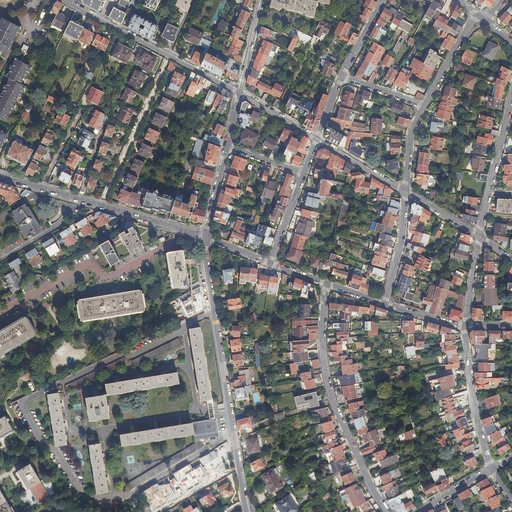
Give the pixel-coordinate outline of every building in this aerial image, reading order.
[(81,0),(83,3),(98,11),(103,2),(103,1),(101,0),(81,0)] [(151,8),(155,10),(160,0),(146,0),(146,1),(144,5),(151,8)] [(191,0),(178,0),(176,5),(187,10),(191,0)] [(272,0),(270,7),(281,9),(281,8),(305,13),(305,15),(314,17),(317,2),(329,5),(330,0),(314,0),(314,1),(309,0),(272,0)] [(377,2),(372,0),(366,0),(364,6),(366,8),(372,11),(375,5),(377,2)] [(431,17),(438,4),(432,0),(432,2),(425,14),(431,17)] [(57,14),(58,12),(62,4),(57,1),(52,11),(57,14)] [(440,2),(432,17),(436,19),(439,15),(445,4),(440,2)] [(511,4),(508,8),(499,19),(506,24),(511,17),(511,16),(511,4)] [(453,12),(451,17),(455,19),(456,18),(457,18),(462,9),(459,7),(457,5),(453,12)] [(122,24),(126,13),(114,7),(109,17),(122,24)] [(366,8),(362,16),(368,19),(370,14),(372,11),(366,8)] [(388,20),(389,20),(393,13),(385,8),(383,11),(381,16),(388,20)] [(241,13),(237,12),(236,15),(239,17),(247,20),(250,13),(243,9),(241,13)] [(52,24),(62,30),(69,18),(58,12),(57,14),(52,24)] [(139,33),(146,19),(134,13),(127,26),(132,29),(139,33)] [(400,22),(403,17),(397,13),(397,14),(392,22),(389,27),(396,31),(398,27),(400,22)] [(446,25),(448,21),(439,15),(437,20),(434,24),(449,32),(450,31),(451,28),(446,25)] [(383,27),(388,20),(381,16),(375,27),(386,33),(389,28),(387,28),(387,29),(383,27)] [(400,22),(404,24),(405,21),(404,21),(405,20),(407,22),(409,19),(404,16),(403,17),(400,22)] [(243,30),(247,20),(239,17),(235,26),(243,30)] [(18,34),(22,27),(3,18),(0,23),(0,24),(0,25),(0,49),(8,54),(15,40),(14,40),(17,34),(18,34)] [(146,36),(151,39),(152,36),(158,25),(146,19),(139,33),(146,36)] [(217,29),(224,32),(228,23),(227,22),(226,22),(221,19),(217,29)] [(464,24),(462,22),(456,19),(451,28),(450,31),(456,34),(458,32),(459,33),(460,30),(464,24)] [(78,26),(79,24),(71,20),(65,33),(67,35),(67,36),(73,40),(74,40),(75,39),(78,40),(84,28),(85,27),(83,26),(81,28),(78,26)] [(332,25),(321,20),(314,35),(319,37),(322,32),(327,34),(332,25)] [(335,33),(340,36),(345,24),(343,23),(342,21),(341,22),(339,25),(335,33)] [(353,32),(356,27),(346,22),(345,24),(340,36),(349,41),(353,32)] [(410,28),(404,24),(400,22),(398,27),(401,29),(404,31),(405,31),(408,32),(410,28)] [(179,28),(168,23),(162,36),(173,41),(179,28)] [(234,28),(231,35),(235,38),(238,39),(243,30),(235,26),(234,25),(233,27),(234,28)] [(202,38),(204,34),(204,33),(191,27),(186,38),(183,37),(183,38),(182,38),(182,39),(182,40),(183,41),(191,45),(193,42),(199,45),(199,44),(206,47),(205,50),(207,52),(210,45),(212,42),(202,38)] [(258,36),(265,39),(268,30),(269,30),(262,27),(260,33),(259,32),(258,36)] [(385,35),(386,33),(375,27),(370,35),(374,37),(374,38),(378,40),(382,34),(385,35)] [(92,41),(93,42),(96,36),(93,34),(94,33),(84,28),(78,40),(83,43),(82,45),(87,48),(89,46),(92,41)] [(349,41),(348,41),(354,44),(359,35),(353,32),(349,41)] [(291,33),(290,36),(293,38),(288,49),(292,51),(299,37),(291,33)] [(110,41),(97,34),(96,36),(93,42),(92,44),(105,51),(110,41)] [(206,36),(204,34),(202,38),(212,42),(213,39),(206,36)] [(456,39),(449,35),(447,40),(445,39),(441,45),(450,50),(452,46),(456,39)] [(410,37),(407,42),(414,46),(417,41),(410,37)] [(241,49),(244,42),(238,39),(235,38),(229,51),(236,55),(239,49),(241,49)] [(273,44),(264,40),(262,45),(263,46),(263,47),(270,50),(273,44)] [(400,48),(404,42),(401,40),(397,47),(397,46),(393,53),(397,54),(400,48)] [(374,42),(364,60),(369,63),(376,67),(386,49),(379,45),(374,42)] [(117,61),(123,48),(118,45),(118,43),(111,58),(117,61)] [(498,48),(489,43),(482,56),(491,60),(498,48)] [(29,47),(24,45),(21,51),(26,53),(29,47)] [(270,50),(263,47),(262,48),(261,48),(259,52),(268,56),(273,58),(275,53),(270,51),(270,50)] [(117,61),(118,59),(119,60),(127,64),(134,51),(128,48),(127,49),(123,48),(117,61)] [(423,63),(434,69),(440,57),(431,52),(433,50),(430,48),(428,52),(429,52),(423,63)] [(474,58),(476,53),(468,49),(465,54),(464,53),(462,57),(463,58),(462,61),(469,65),(473,58),(474,58)] [(137,58),(145,63),(143,67),(151,71),(157,59),(140,50),(137,58)] [(201,65),(206,56),(196,51),(192,60),(195,62),(201,65)] [(267,67),(268,65),(265,63),(268,56),(259,52),(255,61),(263,65),(267,67)] [(216,57),(207,53),(206,56),(201,65),(212,70),(221,75),(224,68),(227,63),(219,59),(218,61),(216,60),(219,55),(217,54),(216,57)] [(387,54),(382,63),(389,67),(394,58),(387,54)] [(228,69),(232,71),(233,69),(234,68),(240,70),(240,68),(242,63),(235,60),(229,57),(227,63),(224,68),(228,69)] [(145,63),(137,58),(135,63),(143,67),(145,63)] [(25,77),(30,66),(17,59),(14,64),(18,67),(17,69),(13,66),(12,66),(10,70),(11,70),(9,75),(11,76),(10,78),(11,79),(8,84),(12,86),(11,88),(7,86),(6,85),(4,89),(5,90),(3,94),(5,95),(4,97),(2,96),(0,100),(0,101),(4,103),(3,105),(0,104),(0,117),(6,121),(10,114),(16,103),(19,97),(24,86),(21,84),(25,77)] [(321,74),(329,78),(332,73),(331,73),(332,71),(324,67),(327,61),(323,59),(321,63),(321,65),(324,67),(321,74)] [(364,60),(360,68),(365,71),(369,63),(364,60)] [(423,63),(418,60),(413,69),(411,72),(427,81),(432,83),(433,80),(438,71),(434,69),(423,63)] [(171,61),(168,69),(173,72),(177,64),(171,61)] [(263,65),(255,61),(253,69),(260,72),(263,65)] [(336,67),(336,65),(327,61),(324,67),(332,71),(333,71),(335,70),(336,67)] [(372,74),(375,67),(376,67),(369,63),(365,71),(360,68),(355,77),(361,79),(363,74),(370,76),(372,74)] [(456,63),(454,70),(462,72),(464,66),(456,63)] [(386,75),(385,77),(393,82),(399,72),(400,69),(392,64),(390,68),(386,75)] [(502,66),(500,70),(503,71),(510,74),(511,70),(502,66)] [(408,70),(403,67),(400,73),(394,83),(400,86),(406,74),(406,75),(408,70)] [(146,78),(147,75),(136,69),(129,84),(135,87),(134,87),(136,88),(136,87),(138,89),(144,78),(146,78)] [(226,74),(238,79),(238,77),(239,75),(232,71),(228,69),(226,74)] [(251,76),(257,79),(259,80),(260,77),(258,76),(260,72),(253,69),(251,76)] [(511,75),(510,74),(503,71),(500,79),(506,81),(510,83),(511,77),(511,75)] [(180,86),(185,77),(176,73),(171,82),(180,86)] [(409,76),(406,75),(406,74),(400,86),(404,88),(409,76)] [(466,74),(463,82),(474,85),(476,77),(466,74)] [(188,90),(186,94),(193,97),(194,95),(199,97),(203,87),(208,90),(212,82),(201,77),(197,75),(196,77),(198,78),(196,83),(192,81),(188,90)] [(257,79),(251,76),(249,75),(248,80),(247,82),(251,84),(251,83),(257,86),(259,81),(259,80),(257,79)] [(500,79),(497,78),(496,81),(495,80),(494,83),(497,84),(504,87),(506,81),(500,79)] [(267,91),(271,92),(273,88),(259,81),(257,86),(256,87),(267,92),(267,91)] [(176,96),(180,86),(171,82),(167,92),(176,96)] [(278,94),(281,95),(285,88),(275,83),(273,88),(271,92),(270,94),(275,96),(276,95),(277,96),(278,94)] [(497,84),(494,98),(501,99),(504,87),(497,84)] [(456,89),(454,88),(453,88),(446,86),(444,95),(452,97),(454,98),(456,89)] [(138,92),(127,87),(125,92),(125,94),(124,93),(121,98),(126,100),(126,101),(132,104),(138,92)] [(218,94),(213,106),(218,108),(227,90),(225,89),(223,88),(221,92),(222,94),(221,95),(218,94)] [(98,104),(102,93),(91,89),(86,100),(90,102),(91,101),(98,104)] [(217,93),(210,90),(205,100),(212,103),(217,93)] [(227,90),(218,108),(217,111),(222,114),(227,102),(226,102),(228,97),(232,99),(233,96),(232,93),(227,90)] [(362,95),(360,94),(360,96),(357,95),(353,107),(357,108),(359,102),(360,103),(361,102),(366,104),(367,100),(368,101),(371,93),(366,91),(364,90),(362,95)] [(342,104),(350,106),(355,94),(346,91),(342,104)] [(286,106),(294,110),(295,110),(300,101),(299,100),(301,97),(293,93),(286,106)] [(329,96),(323,94),(317,107),(323,110),(327,101),(329,96)] [(63,101),(49,95),(47,100),(55,104),(52,111),(57,113),(63,101)] [(442,95),(440,104),(451,107),(452,103),(456,104),(457,99),(454,98),(452,97),(444,95),(442,95)] [(487,106),(499,109),(501,99),(494,98),(489,96),(487,106)] [(173,102),(164,98),(160,107),(169,111),(173,102)] [(245,112),(246,110),(249,103),(246,101),(242,103),(241,109),(240,113),(244,114),(245,112)] [(305,104),(303,102),(300,101),(295,110),(299,112),(299,111),(301,112),(305,104)] [(404,104),(402,103),(401,106),(393,103),(391,110),(401,114),(401,113),(404,104)] [(301,112),(303,113),(303,114),(307,117),(309,113),(311,107),(305,104),(301,112)] [(449,120),(452,107),(451,107),(440,104),(436,117),(439,118),(444,119),(449,120)] [(32,108),(28,105),(21,119),(26,121),(29,114),(32,108)] [(129,120),(130,118),(132,114),(132,113),(134,110),(124,105),(122,109),(123,109),(120,114),(117,120),(128,125),(130,120),(129,120)] [(323,110),(317,107),(317,108),(313,115),(316,116),(313,121),(311,120),(308,127),(313,130),(316,129),(319,120),(323,110)] [(340,107),(338,119),(350,121),(351,113),(352,110),(340,107)] [(313,115),(317,108),(315,108),(314,111),(313,110),(311,114),(309,113),(307,117),(304,124),(306,126),(308,127),(311,120),(313,115)] [(95,128),(93,131),(97,134),(102,122),(103,117),(104,114),(96,110),(94,115),(93,115),(91,118),(92,118),(89,124),(95,128)] [(56,120),(60,122),(65,125),(70,117),(61,113),(62,111),(61,111),(56,120)] [(249,119),(256,123),(260,114),(253,111),(251,115),(249,119)] [(251,115),(245,112),(244,114),(240,113),(239,117),(243,119),(240,126),(245,128),(246,125),(248,123),(249,119),(251,115)] [(166,117),(157,113),(153,122),(162,127),(166,117)] [(479,121),(478,126),(491,129),(492,124),(491,124),(493,118),(482,115),(481,121),(479,121)] [(102,122),(104,123),(108,124),(109,121),(110,120),(108,116),(103,117),(102,122)] [(350,121),(338,119),(331,117),(329,123),(340,125),(340,126),(351,128),(350,132),(353,132),(364,133),(366,127),(366,124),(353,122),(350,121)] [(399,117),(396,124),(408,127),(412,120),(408,119),(400,117),(399,117)] [(444,123),(443,123),(438,122),(438,119),(439,118),(436,117),(432,117),(432,121),(431,121),(430,131),(442,133),(443,129),(443,128),(444,123)] [(381,134),(382,119),(372,118),(371,127),(366,127),(364,133),(372,134),(381,134)] [(85,177),(104,123),(102,122),(97,134),(96,137),(95,143),(92,149),(91,153),(88,163),(84,173),(84,176),(83,177),(85,177)] [(211,136),(206,134),(204,139),(215,143),(221,146),(223,140),(220,138),(225,127),(217,123),(213,132),(217,134),(216,137),(212,135),(211,136)] [(108,124),(104,135),(112,138),(116,127),(108,124)] [(45,127),(42,126),(39,132),(45,135),(48,130),(48,129),(45,127)] [(344,134),(344,136),(328,126),(325,134),(326,138),(333,142),(344,149),(345,145),(348,135),(344,134)] [(155,142),(159,132),(150,128),(146,138),(155,142)] [(0,144),(2,146),(8,133),(0,129),(0,144)] [(83,133),(82,136),(90,140),(93,135),(93,134),(92,134),(84,129),(83,132),(83,133)] [(242,134),(239,139),(248,144),(249,143),(254,146),(259,136),(246,129),(244,132),(242,131),(241,134),(242,134)] [(292,137),(294,133),(285,129),(279,139),(289,143),(292,137)] [(48,130),(45,135),(42,142),(48,145),(53,136),(51,135),(53,132),(48,130)] [(489,146),(491,146),(493,135),(498,136),(499,131),(492,130),(491,134),(486,133),(485,137),(478,136),(476,143),(489,146)] [(345,145),(350,148),(351,142),(353,132),(350,132),(349,132),(348,135),(345,145)] [(371,138),(372,134),(364,133),(353,132),(351,142),(357,142),(357,137),(371,138)] [(86,147),(84,150),(91,153),(92,149),(87,147),(90,140),(82,136),(81,135),(78,140),(79,140),(78,143),(86,147)] [(304,149),(308,139),(304,136),(301,143),(299,147),(304,149)] [(431,142),(430,149),(441,150),(443,138),(432,136),(431,142)] [(264,145),(274,150),(274,148),(278,142),(268,137),(264,145)] [(291,164),(296,155),(298,150),(299,147),(301,143),(297,141),(298,139),(292,137),(289,143),(281,161),(291,164)] [(198,139),(197,141),(193,155),(199,157),(204,141),(201,140),(198,139)] [(24,145),(15,141),(14,140),(6,155),(7,155),(6,157),(10,159),(11,158),(16,160),(24,145)] [(99,152),(106,155),(110,144),(102,141),(99,152)] [(16,160),(21,163),(20,165),(24,167),(25,165),(26,165),(33,150),(32,149),(34,146),(25,142),(24,145),(16,160)] [(210,143),(207,142),(205,149),(208,150),(205,162),(206,162),(217,165),(221,147),(214,144),(210,143)] [(357,148),(359,142),(357,142),(351,142),(350,148),(349,152),(358,157),(359,158),(362,151),(357,148)] [(387,143),(387,150),(391,150),(391,154),(395,154),(395,152),(400,152),(400,149),(401,149),(401,146),(400,146),(400,143),(387,143)] [(476,143),(475,143),(474,153),(488,155),(489,146),(476,143)] [(152,148),(143,144),(139,153),(148,157),(152,148)] [(34,157),(40,160),(45,151),(45,150),(46,147),(40,145),(39,147),(34,157)] [(420,152),(418,165),(427,166),(430,149),(423,147),(422,153),(420,152)] [(274,150),(270,157),(275,158),(275,157),(279,150),(274,148),(274,150)] [(327,171),(332,172),(336,155),(324,148),(319,150),(316,157),(324,159),(330,160),(327,169),(321,168),(321,165),(314,163),(312,168),(316,169),(327,171)] [(79,160),(81,161),(84,156),(81,154),(82,153),(75,149),(73,149),(71,153),(71,154),(71,155),(78,159),(79,160)] [(71,170),(73,172),(79,160),(78,159),(71,155),(70,155),(66,163),(67,164),(72,166),(71,168),(72,168),(71,170)] [(236,155),(232,167),(244,171),(248,159),(240,157),(236,155)] [(291,164),(299,167),(302,158),(296,155),(291,164)] [(342,174),(344,171),(347,162),(346,161),(339,157),(336,155),(332,172),(342,174)] [(483,171),(485,157),(474,156),(472,169),(483,171)] [(96,159),(93,170),(100,172),(104,162),(96,159)] [(132,168),(132,169),(140,172),(145,163),(136,159),(132,168)] [(388,160),(387,161),(388,169),(391,169),(391,171),(399,170),(396,159),(388,160)] [(205,166),(206,162),(205,162),(198,160),(192,179),(201,182),(212,185),(215,172),(210,171),(210,168),(205,166)] [(37,166),(36,165),(31,162),(24,176),(30,178),(31,175),(33,175),(37,166)] [(344,171),(349,173),(352,165),(350,164),(347,162),(344,171)] [(364,177),(363,175),(359,172),(355,173),(357,168),(352,165),(349,173),(352,174),(352,179),(355,178),(358,178),(364,177)] [(418,165),(417,173),(418,173),(426,174),(427,166),(418,165)] [(71,170),(68,169),(67,172),(62,170),(58,179),(63,181),(64,181),(68,183),(73,172),(71,170)] [(140,172),(132,169),(130,174),(138,178),(140,172)] [(316,169),(314,177),(322,179),(327,179),(328,173),(326,173),(327,171),(316,169)] [(270,172),(265,170),(264,173),(262,179),(267,181),(267,180),(270,172)] [(84,176),(80,175),(76,173),(72,183),(80,186),(82,181),(83,177),(84,176)] [(287,173),(283,184),(290,186),(294,175),(287,173)] [(418,183),(422,184),(421,188),(427,189),(427,184),(430,185),(433,183),(433,178),(432,175),(429,174),(426,174),(418,173),(417,179),(418,179),(418,183)] [(481,173),(479,181),(487,182),(488,176),(488,175),(481,173)] [(138,178),(130,174),(129,174),(125,183),(133,187),(138,178)] [(230,174),(227,184),(236,187),(240,177),(230,174)] [(507,180),(508,186),(511,185),(511,175),(507,176),(507,175),(503,176),(503,181),(507,180)] [(98,179),(90,177),(90,179),(88,183),(87,188),(94,190),(98,179)] [(370,185),(371,184),(364,182),(365,177),(364,177),(358,178),(355,190),(369,193),(370,185)] [(380,189),(377,195),(383,196),(385,185),(378,181),(372,177),(371,184),(370,185),(375,187),(376,186),(380,189)] [(322,179),(319,194),(343,200),(343,199),(344,195),(339,194),(329,192),(331,186),(331,185),(332,185),(333,184),(336,184),(337,181),(327,179),(322,179)] [(268,197),(273,181),(267,180),(267,181),(264,190),(263,192),(261,199),(265,200),(266,197),(268,197)] [(0,192),(4,195),(10,204),(21,198),(13,186),(5,184),(0,181),(0,192)] [(80,186),(78,192),(82,194),(85,194),(87,188),(88,183),(82,181),(80,186)] [(274,193),(278,183),(273,181),(268,197),(273,199),(274,193)] [(291,189),(283,186),(280,195),(282,196),(280,202),(278,201),(276,204),(285,207),(288,198),(291,189)] [(230,196),(239,199),(241,190),(236,188),(235,190),(226,188),(226,191),(222,189),(221,193),(230,196)] [(131,193),(122,189),(118,199),(126,202),(127,202),(131,193)] [(131,193),(127,202),(149,208),(155,191),(153,192),(143,189),(142,192),(139,191),(138,194),(131,192),(131,193)] [(161,209),(171,212),(175,200),(159,195),(158,195),(155,191),(149,208),(152,209),(153,208),(160,210),(161,209)] [(307,196),(305,205),(318,208),(321,199),(317,198),(318,194),(316,194),(309,192),(307,196)] [(228,205),(230,196),(221,193),(220,197),(219,201),(228,205)] [(189,204),(182,202),(175,200),(171,212),(190,218),(191,217),(192,212),(189,212),(191,207),(192,207),(194,207),(195,201),(197,196),(191,194),(189,204)] [(377,199),(388,202),(390,202),(388,206),(391,207),(398,209),(400,209),(400,203),(401,198),(390,197),(383,196),(377,195),(377,199)] [(471,204),(470,209),(476,211),(479,212),(481,206),(476,205),(478,197),(466,196),(465,203),(471,204)] [(511,213),(511,208),(511,199),(498,199),(497,211),(511,213)] [(196,209),(198,202),(197,202),(195,201),(194,207),(192,212),(191,217),(194,218),(194,220),(203,222),(205,215),(206,211),(196,209)] [(217,210),(230,214),(233,206),(228,205),(219,201),(218,206),(217,210)] [(27,235),(29,238),(30,237),(31,239),(33,237),(33,236),(41,231),(42,230),(39,227),(41,226),(29,206),(28,207),(27,207),(25,203),(12,211),(15,215),(13,216),(25,235),(27,235)] [(412,205),(411,213),(414,213),(419,215),(419,214),(421,215),(423,208),(415,203),(412,205)] [(286,208),(285,207),(276,204),(273,213),(271,213),(270,217),(278,219),(281,211),(284,212),(286,208)] [(391,207),(390,213),(399,215),(400,213),(400,212),(398,211),(398,209),(391,207)] [(429,219),(431,213),(423,208),(421,215),(419,219),(426,222),(427,218),(429,219)] [(294,214),(316,220),(318,213),(317,213),(303,209),(302,212),(296,210),(295,212),(294,214)] [(470,209),(467,209),(465,214),(467,214),(465,222),(473,224),(474,221),(477,221),(478,217),(475,216),(476,211),(470,209)] [(231,218),(233,215),(230,214),(217,210),(216,214),(214,220),(226,224),(229,217),(231,218)] [(345,213),(343,213),(340,212),(339,218),(338,220),(348,223),(348,221),(344,220),(345,213)] [(97,217),(101,226),(117,217),(110,215),(104,213),(97,217)] [(414,213),(412,219),(409,218),(408,224),(416,226),(419,215),(414,213)] [(76,223),(79,227),(79,228),(89,222),(89,221),(93,219),(94,218),(91,214),(76,223)] [(234,231),(238,233),(239,230),(241,226),(244,219),(238,217),(237,216),(236,216),(235,219),(235,221),(233,221),(230,229),(229,229),(232,230),(233,228),(234,229),(233,231),(234,231)] [(98,228),(101,226),(97,217),(95,218),(94,218),(93,219),(98,228)] [(385,217),(383,224),(392,227),(394,220),(386,217),(385,217)] [(298,224),(296,234),(306,236),(311,238),(315,223),(300,219),(299,224),(298,224)] [(120,233),(125,231),(128,229),(133,226),(138,223),(128,220),(124,226),(125,228),(124,229),(119,232),(120,233)] [(79,228),(81,231),(84,235),(84,236),(94,230),(93,228),(94,227),(93,225),(91,226),(89,222),(79,228)] [(390,235),(392,227),(383,224),(382,224),(378,223),(375,231),(381,233),(390,235)] [(506,232),(507,224),(503,224),(496,223),(495,230),(506,232)] [(271,234),(272,228),(264,225),(263,225),(260,233),(261,234),(264,234),(275,238),(276,235),(272,233),(272,234),(271,234)] [(131,254),(136,252),(134,248),(138,247),(139,250),(144,247),(133,226),(128,229),(130,232),(127,233),(125,231),(120,233),(131,254)] [(73,231),(70,227),(60,233),(63,237),(73,231)] [(233,231),(231,236),(246,242),(248,237),(241,235),(242,232),(239,230),(238,233),(234,231),(233,231)] [(246,242),(245,243),(252,246),(257,232),(251,230),(248,237),(246,242)] [(428,240),(430,235),(418,232),(411,230),(410,232),(415,234),(414,235),(428,240)] [(494,239),(503,241),(504,237),(504,236),(505,232),(495,230),(493,230),(492,235),(495,235),(494,239)] [(65,241),(68,245),(68,246),(78,240),(76,237),(77,237),(76,235),(75,236),(73,231),(63,237),(65,241)] [(252,246),(258,248),(261,242),(262,238),(260,237),(261,234),(260,233),(257,232),(252,246)] [(388,241),(390,241),(392,236),(390,235),(381,233),(379,238),(388,241)] [(461,233),(458,243),(460,243),(468,245),(470,237),(471,236),(467,235),(461,233)] [(262,238),(261,242),(272,246),(275,238),(264,234),(262,238)] [(301,251),(306,236),(296,234),(291,248),(301,251)] [(412,242),(419,245),(421,242),(427,244),(427,242),(428,240),(414,235),(412,242)] [(43,243),(46,247),(55,242),(55,241),(53,237),(43,243)] [(511,237),(504,237),(503,241),(501,245),(502,246),(507,249),(510,242),(511,242),(511,250),(511,237)] [(388,246),(391,247),(393,242),(390,241),(388,241),(379,238),(378,243),(388,246)] [(113,264),(120,260),(109,239),(100,245),(111,265),(113,264)] [(58,246),(55,242),(46,247),(51,256),(60,250),(59,247),(60,247),(59,245),(58,246)] [(421,253),(422,251),(424,252),(425,249),(421,247),(419,246),(414,245),(411,243),(407,242),(405,247),(412,250),(421,253)] [(377,251),(385,254),(388,246),(378,243),(375,243),(373,250),(377,251)] [(468,250),(469,246),(468,245),(460,243),(459,247),(455,246),(454,246),(454,247),(460,249),(469,252),(469,251),(468,250)] [(26,253),(28,258),(38,252),(35,247),(26,253)] [(458,257),(467,260),(469,252),(460,249),(454,247),(453,252),(455,253),(455,256),(458,257)] [(489,250),(490,250),(486,247),(484,248),(484,261),(492,261),(493,252),(489,252),(489,250)] [(301,251),(291,248),(289,253),(288,253),(287,258),(288,258),(288,259),(299,262),(301,257),(305,258),(307,253),(301,251)] [(167,252),(173,288),(188,286),(187,279),(182,250),(167,252)] [(41,256),(38,252),(28,258),(33,266),(43,260),(42,258),(43,257),(42,256),(41,256)] [(388,255),(376,252),(373,263),(384,266),(388,255)] [(322,258),(319,267),(323,268),(324,264),(334,268),(336,262),(335,262),(337,255),(331,253),(329,260),(326,259),(322,258)] [(420,254),(415,265),(426,271),(431,260),(424,257),(424,256),(420,254)] [(319,267),(322,258),(314,255),(311,265),(319,268),(319,267)] [(9,263),(12,267),(12,268),(19,263),(22,262),(22,261),(19,257),(9,263)] [(444,264),(436,260),(432,269),(440,272),(444,264)] [(492,261),(484,261),(484,270),(493,271),(494,262),(494,261),(492,261)] [(345,266),(345,265),(337,262),(336,262),(334,268),(343,271),(345,266)] [(415,267),(406,263),(405,265),(402,264),(402,265),(401,264),(400,265),(400,268),(412,272),(415,267)] [(365,270),(369,272),(387,277),(388,272),(380,269),(367,265),(365,269),(365,270)] [(251,269),(241,267),(240,277),(239,283),(249,284),(249,282),(250,279),(251,269)] [(222,270),(225,284),(233,282),(231,274),(235,274),(233,268),(222,270)] [(334,268),(332,274),(335,274),(347,278),(348,273),(343,271),(334,268)] [(411,278),(412,272),(400,268),(399,271),(398,274),(402,275),(411,278)] [(365,271),(362,270),(359,269),(358,275),(354,274),(350,285),(348,285),(348,286),(350,287),(359,290),(363,277),(364,273),(365,271)] [(460,285),(461,283),(464,275),(468,276),(469,273),(460,269),(459,272),(456,270),(451,282),(460,285)] [(17,277),(17,276),(14,270),(5,275),(10,284),(9,285),(13,293),(21,288),(17,281),(18,280),(17,277)] [(409,284),(411,285),(412,279),(411,278),(402,275),(398,274),(397,277),(401,278),(400,281),(409,284)] [(495,275),(484,274),(484,288),(495,288),(495,275)] [(255,289),(267,291),(268,286),(269,276),(260,275),(259,281),(256,281),(256,283),(255,289)] [(272,287),(277,287),(278,277),(269,276),(268,286),(272,287)] [(367,293),(370,285),(365,284),(366,280),(368,280),(368,279),(363,277),(359,290),(363,292),(367,293)] [(304,281),(294,278),(292,283),(289,282),(288,286),(297,290),(298,287),(302,288),(304,281)] [(448,290),(451,282),(442,278),(439,286),(438,285),(437,286),(448,290)] [(408,288),(409,284),(400,281),(400,282),(396,280),(395,284),(399,285),(398,288),(407,291),(409,292),(409,288),(408,288)] [(302,288),(300,296),(305,297),(308,289),(313,291),(315,285),(312,284),(304,281),(302,288)] [(458,299),(456,306),(454,310),(456,310),(456,308),(459,309),(459,311),(462,312),(463,306),(465,296),(448,290),(437,286),(433,285),(431,284),(427,297),(433,299),(429,312),(440,315),(446,295),(458,299)] [(483,288),(483,293),(485,293),(485,305),(492,305),(497,305),(497,288),(495,288),(484,288),(483,288)] [(132,292),(77,301),(81,321),(145,310),(141,291),(132,292)] [(420,295),(417,294),(415,294),(414,293),(409,292),(407,291),(405,298),(412,300),(419,303),(420,302),(422,303),(424,296),(420,295)] [(177,319),(182,316),(176,304),(183,301),(187,308),(197,303),(195,299),(193,299),(192,296),(189,297),(187,293),(168,303),(177,319)] [(427,306),(425,311),(429,312),(433,299),(427,297),(424,296),(422,303),(429,305),(428,306),(429,306),(429,307),(427,306)] [(241,307),(239,297),(237,298),(228,299),(229,309),(241,307)] [(309,317),(309,304),(299,304),(299,318),(309,317)] [(369,308),(359,306),(358,312),(362,313),(364,313),(375,315),(376,307),(370,305),(369,308)] [(376,307),(375,315),(386,316),(386,310),(380,308),(376,307)] [(452,309),(451,312),(449,318),(456,320),(459,320),(462,317),(462,315),(462,312),(459,311),(459,309),(456,308),(456,310),(454,310),(452,309)] [(474,320),(483,320),(484,316),(481,316),(481,309),(473,308),(472,317),(474,320)] [(330,321),(331,323),(346,323),(349,323),(350,315),(351,315),(351,311),(345,311),(342,310),(341,320),(330,321)] [(503,311),(503,321),(503,320),(511,320),(511,311),(508,311),(507,311),(503,311)] [(0,354),(36,333),(25,316),(0,331),(0,354)] [(318,320),(313,321),(313,320),(292,321),(293,341),(307,340),(307,333),(310,333),(318,332),(318,325),(318,320)] [(415,332),(414,320),(403,321),(404,333),(415,332)] [(363,321),(361,321),(362,328),(361,328),(361,329),(360,329),(360,330),(364,330),(371,330),(371,321),(363,321)] [(429,334),(435,334),(435,333),(437,333),(439,325),(432,323),(428,322),(426,330),(430,331),(429,334)] [(200,327),(199,327),(198,323),(192,324),(193,328),(190,328),(191,338),(189,339),(190,342),(192,342),(195,362),(193,363),(194,366),(196,366),(199,386),(197,386),(198,390),(200,389),(201,400),(212,398),(200,327)] [(341,327),(341,330),(341,331),(342,331),(347,331),(346,323),(331,323),(328,324),(328,328),(336,327),(341,327)] [(233,336),(237,336),(237,335),(240,335),(241,327),(232,326),(232,334),(234,334),(233,336)] [(441,326),(440,330),(450,333),(450,334),(455,334),(460,334),(460,332),(458,331),(452,329),(447,328),(441,326)] [(471,343),(484,343),(484,330),(472,330),(470,333),(470,337),(471,343)] [(489,330),(489,343),(495,343),(495,338),(500,338),(500,331),(489,330)] [(441,334),(440,342),(445,341),(455,340),(455,334),(450,334),(441,334)] [(232,353),(240,352),(240,350),(241,350),(239,337),(237,336),(233,336),(230,336),(231,343),(232,353)] [(134,366),(182,343),(179,337),(131,361),(134,366)] [(471,343),(472,348),(476,348),(476,352),(480,352),(480,359),(490,359),(490,351),(495,351),(495,343),(489,343),(484,343),(471,343)] [(338,344),(330,345),(330,352),(332,352),(340,351),(342,351),(342,350),(348,350),(347,344),(341,345),(341,344),(338,344)] [(447,354),(456,353),(455,344),(446,346),(447,354)] [(243,364),(241,351),(240,352),(232,353),(233,356),(235,366),(243,364)] [(442,355),(444,365),(445,364),(458,362),(457,353),(456,353),(447,354),(442,355)] [(68,392),(124,365),(121,359),(65,386),(68,392)] [(312,360),(314,368),(320,367),(319,363),(319,359),(312,360)] [(490,371),(490,363),(479,362),(479,370),(490,371)] [(241,376),(239,377),(239,380),(231,381),(232,387),(232,389),(234,388),(247,386),(249,385),(251,385),(249,370),(240,372),(241,376)] [(156,386),(179,382),(177,372),(166,373),(166,371),(163,372),(163,374),(143,377),(143,375),(139,376),(139,378),(119,381),(119,379),(116,380),(116,382),(105,384),(107,393),(103,393),(104,394),(86,398),(90,420),(109,417),(105,394),(130,390),(156,386)] [(301,373),(303,380),(304,380),(311,379),(309,371),(301,373)] [(354,376),(358,375),(357,373),(346,375),(340,376),(341,385),(355,382),(354,376)] [(456,385),(453,374),(439,378),(431,380),(433,386),(430,386),(432,392),(435,391),(441,389),(449,387),(456,385)] [(491,382),(500,381),(499,377),(491,378),(476,378),(476,381),(477,388),(488,386),(489,384),(489,382),(491,382)] [(304,380),(306,389),(316,386),(314,378),(311,379),(304,380)] [(354,384),(342,386),(346,404),(349,404),(362,401),(363,400),(362,396),(357,397),(354,384)] [(247,386),(234,388),(234,393),(235,398),(236,398),(246,397),(246,393),(251,392),(249,385),(247,386)] [(441,389),(435,391),(436,393),(438,400),(451,395),(449,387),(441,389)] [(308,402),(310,407),(319,405),(318,400),(321,399),(320,395),(317,396),(316,392),(316,391),(295,397),(297,405),(307,402),(308,402)] [(62,404),(60,405),(58,393),(48,395),(53,425),(56,445),(66,444),(64,432),(66,431),(66,428),(64,428),(60,408),(62,408),(62,404)] [(496,394),(485,398),(487,403),(498,399),(496,394)] [(500,404),(498,399),(487,403),(488,408),(500,404)] [(344,413),(351,412),(359,409),(358,405),(363,404),(362,401),(349,404),(350,407),(342,409),(344,413)] [(276,420),(285,418),(284,414),(283,411),(279,412),(279,413),(278,413),(277,411),(275,402),(272,403),(270,403),(274,416),(276,420)] [(328,415),(326,407),(311,411),(311,412),(310,412),(311,414),(320,412),(321,417),(328,415)] [(362,416),(365,415),(363,408),(359,409),(351,412),(353,419),(362,416)] [(453,412),(454,414),(456,420),(465,416),(462,409),(460,409),(453,412)] [(237,420),(245,418),(244,413),(243,413),(243,412),(237,413),(237,414),(236,414),(237,420)] [(256,424),(257,424),(257,423),(254,415),(245,418),(237,420),(239,429),(256,424)] [(5,416),(0,418),(0,453),(20,441),(17,436),(23,432),(19,424),(12,428),(7,420),(9,419),(8,418),(7,418),(5,416)] [(274,416),(260,422),(257,423),(257,424),(259,430),(277,423),(277,422),(276,420),(274,416)] [(353,419),(357,428),(357,429),(366,426),(366,425),(362,416),(353,419)] [(452,427),(454,430),(462,426),(469,424),(468,421),(467,421),(465,416),(456,420),(457,423),(457,424),(453,425),(452,427)] [(484,427),(492,423),(490,416),(482,419),(483,422),(484,427)] [(200,439),(217,436),(214,419),(202,421),(182,424),(181,422),(178,423),(178,425),(172,426),(158,428),(158,426),(155,427),(155,429),(151,429),(135,432),(135,430),(131,431),(131,433),(121,434),(123,445),(148,441),(173,436),(193,433),(195,443),(187,448),(161,463),(140,475),(126,484),(130,489),(147,479),(167,467),(186,456),(204,445),(200,439)] [(328,421),(321,423),(324,432),(334,429),(331,421),(328,421)] [(486,436),(490,434),(496,431),(493,423),(493,424),(492,423),(484,427),(485,430),(486,436)] [(362,434),(369,431),(366,426),(357,429),(360,435),(362,434)] [(463,438),(464,440),(476,435),(475,433),(474,430),(464,435),(463,431),(464,430),(462,426),(454,430),(458,440),(463,438)] [(374,445),(380,442),(378,437),(379,436),(378,433),(376,432),(375,429),(369,431),(362,434),(366,442),(369,441),(371,446),(374,445)] [(404,441),(413,437),(412,434),(415,433),(413,429),(398,435),(401,441),(403,440),(404,441)] [(502,437),(498,430),(496,431),(490,434),(494,442),(500,438),(502,437)] [(322,439),(324,443),(327,442),(336,439),(333,431),(321,435),(323,439),(322,439)] [(445,439),(443,435),(436,437),(441,449),(446,447),(445,444),(446,443),(444,439),(445,439)] [(247,439),(249,453),(260,451),(258,437),(248,439),(247,439)] [(505,450),(510,448),(507,442),(503,437),(502,437),(500,438),(501,441),(504,445),(498,449),(500,454),(505,451),(505,450)] [(490,448),(501,441),(500,438),(494,442),(489,444),(490,448)] [(322,447),(324,451),(328,449),(338,445),(336,439),(327,442),(328,444),(322,447)] [(463,445),(460,447),(462,451),(465,450),(467,454),(472,452),(475,451),(473,446),(474,445),(472,441),(471,442),(469,439),(462,442),(463,445)] [(104,453),(102,454),(100,443),(90,445),(95,474),(98,493),(108,491),(106,481),(108,480),(108,477),(105,477),(102,457),(104,457),(104,453)] [(330,456),(343,451),(341,448),(344,447),(343,444),(338,445),(328,449),(330,456)] [(371,446),(360,450),(361,452),(363,455),(374,451),(376,450),(374,445),(371,446)] [(206,459),(203,461),(205,464),(222,454),(221,451),(219,452),(216,447),(204,455),(206,459)] [(314,454),(316,461),(328,456),(330,456),(328,449),(324,451),(319,452),(314,454)] [(380,460),(390,456),(389,454),(387,455),(384,449),(374,453),(376,457),(371,458),(373,462),(380,460)] [(464,458),(468,467),(477,463),(475,457),(481,454),(480,449),(475,451),(472,452),(473,454),(464,458)] [(328,456),(330,462),(343,458),(345,457),(343,451),(330,456),(328,456)] [(383,468),(399,461),(395,453),(390,456),(380,460),(383,468)] [(260,458),(251,463),(255,470),(267,464),(265,461),(267,460),(265,455),(260,458)] [(330,462),(326,464),(330,474),(333,472),(334,475),(341,472),(340,468),(341,468),(340,465),(345,463),(343,458),(330,462)] [(209,470),(214,477),(222,472),(214,460),(205,466),(208,470),(209,470)] [(30,463),(18,471),(28,488),(29,488),(40,481),(30,463)] [(429,471),(434,483),(435,483),(446,477),(441,466),(429,471)] [(265,479),(278,472),(276,467),(262,475),(265,479)] [(11,470),(0,475),(0,479),(10,475),(15,484),(18,483),(11,470)] [(380,475),(383,483),(391,479),(390,478),(392,477),(391,475),(394,474),(392,470),(387,472),(380,475)] [(279,473),(278,472),(265,479),(272,492),(282,486),(281,484),(278,479),(280,478),(278,474),(279,473)] [(313,483),(318,481),(314,475),(316,474),(315,472),(308,475),(310,478),(313,483)] [(351,472),(341,476),(345,485),(355,480),(351,472)] [(217,481),(220,486),(227,482),(224,477),(218,481),(217,481)] [(446,477),(435,483),(436,485),(448,480),(447,477),(446,477)] [(477,486),(478,486),(482,491),(490,487),(486,479),(476,485),(477,486)] [(425,483),(421,485),(426,494),(438,487),(436,485),(435,483),(434,483),(432,484),(431,480),(425,483)] [(449,481),(448,480),(436,485),(438,487),(440,492),(450,486),(447,482),(449,481)] [(40,481),(29,488),(35,498),(37,500),(39,504),(50,497),(41,481),(40,481)] [(385,491),(397,485),(395,481),(382,486),(385,491)] [(230,486),(230,487),(227,482),(220,486),(218,487),(223,495),(228,493),(229,494),(233,491),(230,486)] [(359,489),(356,484),(338,492),(345,505),(349,511),(359,505),(365,502),(361,494),(359,495),(357,492),(359,491),(359,490),(359,489)] [(388,494),(390,499),(400,494),(397,490),(402,488),(400,484),(397,485),(385,491),(381,493),(382,494),(383,496),(388,494)] [(490,487),(482,491),(486,501),(487,501),(495,497),(490,487)] [(405,492),(407,495),(408,498),(415,495),(412,489),(405,492)] [(462,511),(463,511),(466,511),(461,501),(473,496),(469,489),(458,496),(458,497),(453,501),(458,509),(460,508),(462,511)] [(338,492),(337,492),(344,506),(345,505),(338,492)] [(209,504),(214,502),(209,493),(199,499),(202,504),(207,501),(209,504)] [(399,498),(403,497),(401,493),(400,494),(390,499),(387,500),(391,508),(393,511),(403,511),(411,508),(414,506),(411,500),(404,504),(402,501),(401,502),(399,498)] [(495,497),(487,501),(492,510),(498,507),(499,506),(498,503),(503,500),(503,498),(501,494),(495,497)] [(295,511),(299,510),(289,495),(277,502),(279,504),(277,506),(280,510),(281,510),(282,511),(295,511)] [(372,506),(368,500),(365,502),(359,505),(361,508),(363,511),(370,511),(374,510),(379,507),(376,503),(372,506)] [(0,504),(0,511),(12,511),(6,501),(0,504)]
